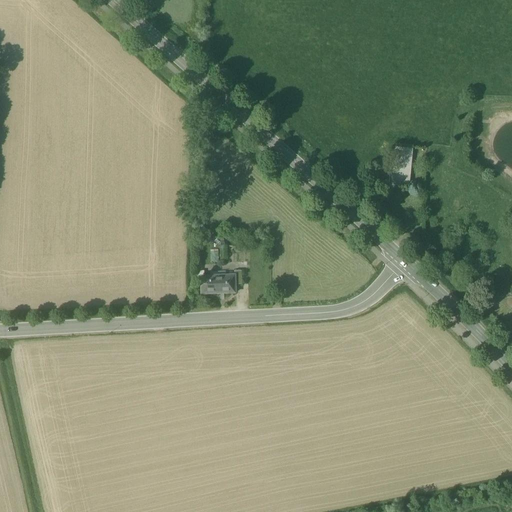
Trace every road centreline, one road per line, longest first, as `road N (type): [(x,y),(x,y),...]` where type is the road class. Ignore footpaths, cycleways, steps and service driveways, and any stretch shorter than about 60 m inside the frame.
road 1 (tertiary): [(404,263),(367,299),(327,313),(0,332)]
road 2 (secondary): [(113,0),(404,263)]
road 3 (secondary): [(404,263),(511,366)]
